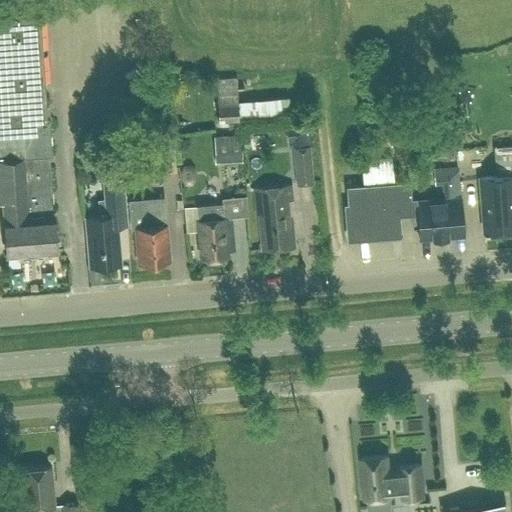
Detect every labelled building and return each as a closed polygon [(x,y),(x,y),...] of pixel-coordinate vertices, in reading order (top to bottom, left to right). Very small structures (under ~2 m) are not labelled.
[(0,15),(34,13),(34,1),(0,3),(0,15)] [(0,195),(1,195),(5,254),(54,251),(47,153),(51,153),(48,116),(46,116),(39,13),(34,14),(0,15),(0,195)] [(238,124),(290,119),(287,95),(237,101),(235,76),(215,76),(217,120),(237,119),(238,124)] [(296,126),(299,140),(313,138),(310,124),(296,126)] [(240,156),(239,134),(212,135),(214,157),(240,156)] [(175,171),(172,135),(154,137),(157,173),(175,171)] [(495,175),(479,176),(483,232),(511,229),(511,144),(493,146),(495,175)] [(308,145),(292,147),(296,183),(312,181),(308,145)] [(399,214),(411,213),(412,225),(417,224),(418,237),(462,234),(459,196),(443,198),(411,200),(409,180),(392,181),(390,155),(360,158),(362,183),(345,185),(349,236),(400,232),(399,214)] [(117,223),(127,222),(126,205),(124,205),(122,176),(106,178),(107,197),(96,197),(98,213),(84,214),(88,263),(120,260),(117,223)] [(261,249),(294,246),(292,224),(289,225),(287,199),(292,198),(290,183),(252,187),(255,215),(257,215),(261,249)] [(169,260),(165,221),(163,196),(127,199),(130,226),(134,226),(137,263),(169,260)] [(222,217),(221,202),(195,204),(200,257),(226,255),(225,247),(233,246),(230,216),(222,217)] [(391,493),(403,491),(403,497),(423,495),(420,463),(400,465),(400,466),(388,467),(387,454),(361,456),(365,496),(391,494),(391,493)] [(23,507),(54,504),(50,465),(19,467),(23,507)] [(61,501),(62,511),(76,511),(75,500),(61,501)] [(505,511),(505,502),(445,507),(444,511),(505,511)]
